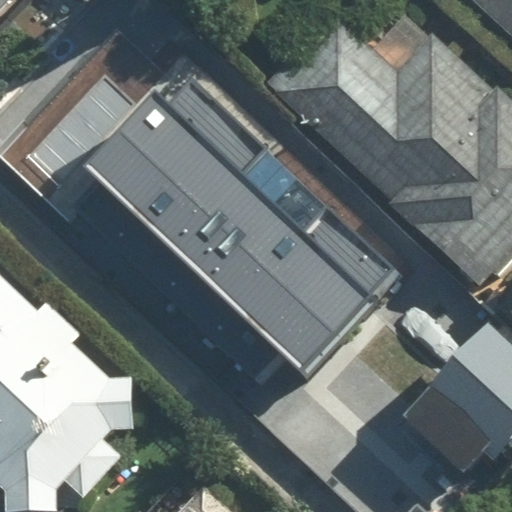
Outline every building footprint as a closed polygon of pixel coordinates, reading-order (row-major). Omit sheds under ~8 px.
[(0,0),(0,25),(23,0),(0,0)] [(39,0),(36,0),(17,20),(41,43),(50,34),(61,44),(93,11),(81,0),(55,0),(48,8),(39,0)] [(511,0),(475,0),(511,35),(511,0)] [(442,43),(415,18),(383,51),(355,25),(291,92),(498,290),(511,275),(511,88),(453,32),(442,43)] [(364,305),(145,102),(66,186),(285,389),(364,305)] [(157,380),(127,379),(92,345),(100,337),(65,304),(57,312),(10,267),(0,276),(0,472),(25,497),(24,511),(75,511),(76,494),(83,487),(101,505),(144,461),(126,444),(135,434),(154,435),(157,380)] [(511,329),(510,327),(426,418),(485,473),(511,443),(511,329)] [(251,511),(223,482),(191,511),(251,511)]
